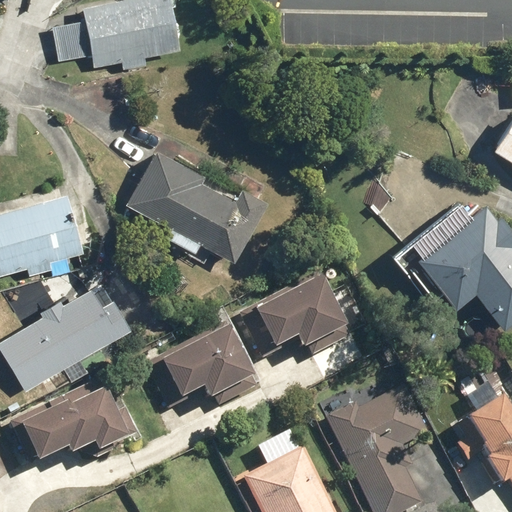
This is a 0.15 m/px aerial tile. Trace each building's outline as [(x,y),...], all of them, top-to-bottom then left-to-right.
[(183,44),(175,0),(87,0),(80,1),(83,21),(57,25),(63,60),(92,55),(93,61),(125,56),(127,66),(148,62),(145,50),(183,44)] [(511,120),(495,146),(511,156),(511,120)] [(163,143),(157,153),(129,138),(118,157),(146,173),(130,202),(170,223),(165,231),(203,253),(209,242),(234,256),(268,194),(245,180),(238,193),(209,177),(214,169),(163,143)] [(83,248),(67,188),(0,205),(0,266),(2,273),(24,267),(26,273),(54,266),(51,256),(83,248)] [(420,254),(459,303),(478,289),(507,326),(511,322),(511,223),(503,212),(500,214),(489,200),(420,254)] [(326,273),(259,308),(278,346),(300,334),(306,346),(309,345),(314,355),(352,336),(346,326),(351,323),(326,273)] [(0,339),(0,343),(27,389),(134,324),(115,294),(106,299),(95,281),(0,339)] [(260,375),(229,322),(166,358),(188,396),(205,386),(214,401),(260,375)] [(105,390),(98,379),(10,417),(29,462),(69,445),(73,455),(99,445),(102,452),(138,437),(116,385),(105,390)] [(343,433),(364,435),(377,440),(374,447),(412,463),(425,432),(379,412),(382,383),(348,380),(343,433)] [(511,396),(510,393),(501,398),(491,382),(469,395),(479,412),(466,420),(506,487),(511,483),(511,396)] [(244,475),(262,511),(338,511),(306,445),(244,475)]
